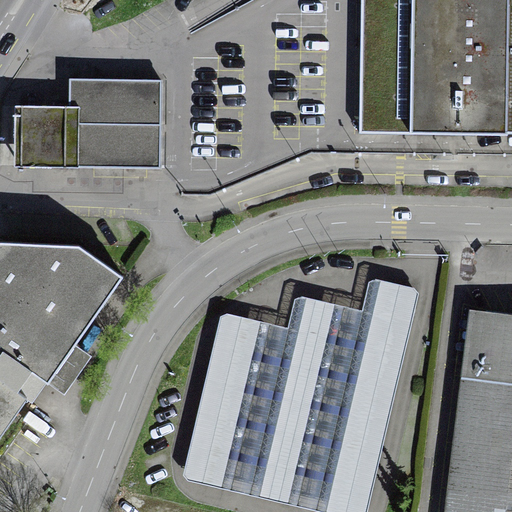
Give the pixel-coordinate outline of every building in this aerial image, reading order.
[(511,0),(371,0),(373,139),(511,140),(511,0)] [(76,108),(56,108),(54,169),(167,171),(168,83),(77,81),(76,108)] [(78,251),(8,247),(0,257),(0,446),(119,283),(78,251)] [(228,317),(190,486),(304,511),(378,511),(428,296),(377,284),(371,313),(303,298),(295,332),(228,317)] [(511,511),(511,314),(482,311),(458,511),(511,511)]
